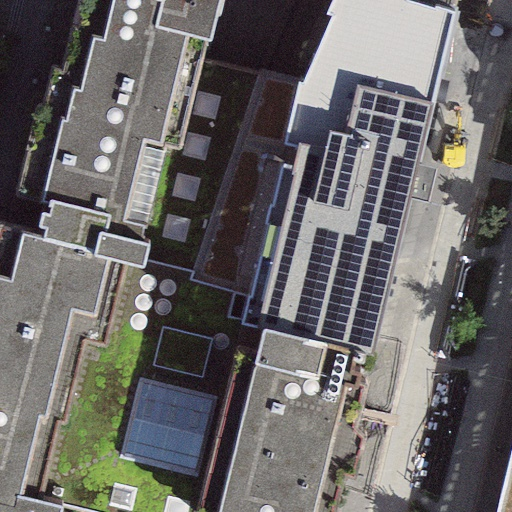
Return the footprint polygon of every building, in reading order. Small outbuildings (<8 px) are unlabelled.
[(110,0),(87,77),(248,124),(257,73),(227,65),(248,0),(110,0)] [(329,0),(291,82),(257,73),(248,124),(217,298),(270,340),(389,370),(473,4),(452,0),(329,0)] [(170,263),(217,298),(248,124),(87,77),(70,72),(28,202),(64,207),(56,233),(170,263)] [(0,511),(99,511),(102,505),(127,511),(225,511),(270,340),(217,298),(170,263),(56,233),(25,224),(14,288),(0,283),(0,511)] [(389,370),(270,340),(225,511),(351,511),(379,407),(389,370)] [(511,511),(511,459),(499,511),(511,511)]
